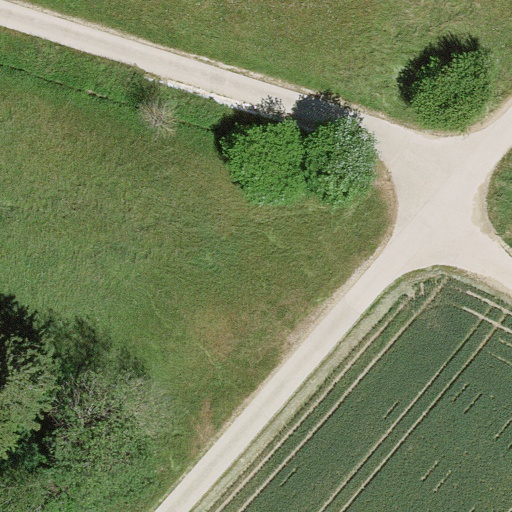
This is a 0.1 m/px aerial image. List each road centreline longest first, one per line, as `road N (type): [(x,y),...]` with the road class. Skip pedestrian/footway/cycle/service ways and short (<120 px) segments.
road 1 (track): [(511,134),(170,511)]
road 2 (track): [(0,17),(481,169)]
